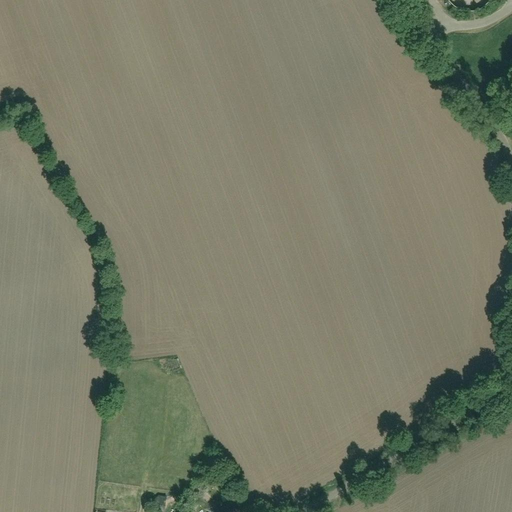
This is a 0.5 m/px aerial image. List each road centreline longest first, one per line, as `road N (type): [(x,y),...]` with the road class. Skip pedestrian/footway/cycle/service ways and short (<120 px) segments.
road 1 (unclassified): [(316,511),(511,404)]
road 2 (unclassified): [(511,169),(480,109),(401,0)]
